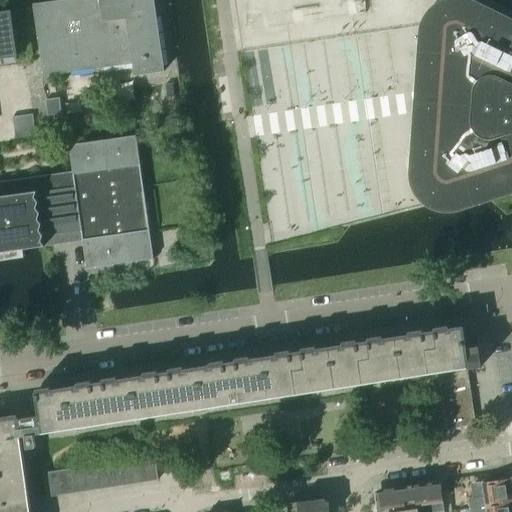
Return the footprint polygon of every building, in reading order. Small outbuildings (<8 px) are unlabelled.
[(77,0),(32,6),(42,77),(133,64),(135,76),(164,72),(153,0),(77,0)] [(421,24),(419,31),(409,176),(410,183),(412,190),(415,196),(420,202),(426,207),(432,210),(439,213),(446,214),(453,214),(460,212),(491,202),(511,194),(511,20),(480,5),(474,2),(467,0),(445,0),(439,3),(433,6),(428,11),(424,17),(421,24)] [(10,12),(0,13),(0,60),(17,58),(10,12)] [(45,101),(49,125),(62,122),(59,99),(45,101)] [(13,118),(15,138),(35,135),(33,115),(13,118)] [(44,247),(41,242),(42,239),(81,233),(86,269),(153,260),(136,137),(68,146),(72,172),(0,182),(0,261),(24,258),(23,250),(44,247)] [(35,393),(39,417),(17,420),(20,437),(41,434),(438,374),(467,369),(467,370),(481,368),(478,348),(465,350),(462,328),(35,393)] [(475,426),(467,370),(467,369),(438,374),(446,430),(475,426)] [(30,511),(20,437),(17,420),(17,416),(0,418),(0,511),(30,511)] [(155,457),(142,459),(146,483),(158,481),(155,457)] [(142,459),(131,460),(134,484),(146,483),(142,459)] [(131,460),(119,462),(122,486),(134,484),(131,460)] [(119,462),(107,464),(111,488),(122,486),(119,462)] [(107,464),(96,466),(99,490),(111,488),(107,464)] [(96,466),(84,467),(87,491),(99,490),(96,466)] [(84,467),(72,469),(76,493),(87,491),(84,467)] [(72,469),(61,471),(64,495),(76,493),(72,469)] [(64,495),(61,471),(48,473),(52,497),(64,495)] [(472,497),(468,498),(469,509),(486,506),(511,502),(511,486),(511,479),(482,484),(484,495),(472,497)] [(379,491),(376,496),(378,507),(376,507),(376,511),(380,511),(416,507),(416,506),(442,503),(441,500),(438,483),(379,491)] [(323,500),(288,504),(289,511),(329,511),(328,504),(329,504),(323,499),(323,500)] [(511,511),(511,502),(486,506),(469,509),(469,511),(511,511)] [(416,507),(380,511),(442,511),(443,511),(442,503),(416,506),(416,507)]
